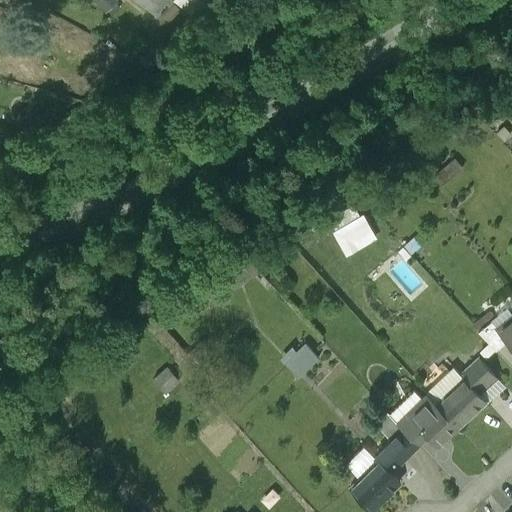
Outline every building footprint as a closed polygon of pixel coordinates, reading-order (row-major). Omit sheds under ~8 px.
[(180,0),(174,6),(203,30),(237,0),(180,0)] [(456,159),(436,176),(444,186),(464,169),(456,159)] [(364,215),(335,231),(347,252),(376,236),(364,215)] [(511,315),(497,328),(496,329),(506,341),(511,348),(511,315)] [(497,328),(492,321),(479,331),(495,350),(506,341),(496,329),(497,328)] [(301,341),(297,337),(285,349),(303,369),(324,350),(309,334),(301,341)] [(154,390),(182,365),(169,350),(141,375),(154,390)] [(455,368),(427,393),(457,426),(486,401),(481,395),(489,388),(470,366),(460,375),(455,368)] [(457,426),(427,393),(407,411),(428,434),(437,444),(457,426)] [(392,436),(383,444),(398,461),(428,434),(407,411),(397,420),(386,408),(375,418),(392,436)] [(375,451),(378,455),(350,480),(371,503),(399,477),(391,468),(398,461),(383,444),(375,451)]
